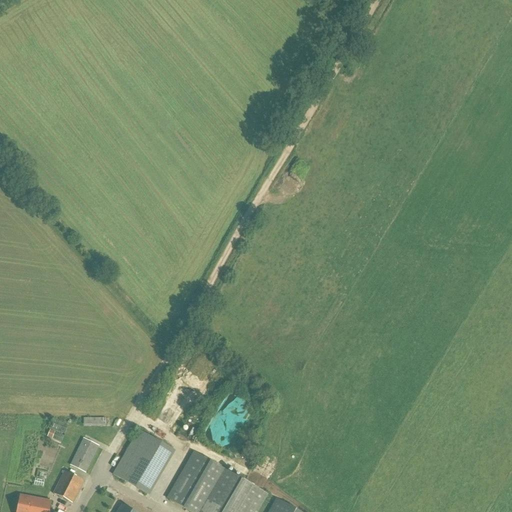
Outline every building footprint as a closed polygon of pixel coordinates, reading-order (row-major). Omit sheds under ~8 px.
[(105,427),(105,418),(83,418),(83,427),(105,427)] [(85,474),(90,464),(99,447),(83,439),(69,466),(85,474)] [(154,494),(177,449),(162,441),(139,487),(154,494)] [(256,511),(267,494),(218,467),(193,452),(166,498),(189,511),(256,511)] [(72,504),(83,481),(63,472),(52,494),(72,504)] [(48,511),(51,501),(19,496),(16,511),(48,511)] [(296,511),(276,500),(268,511),(296,511)]
